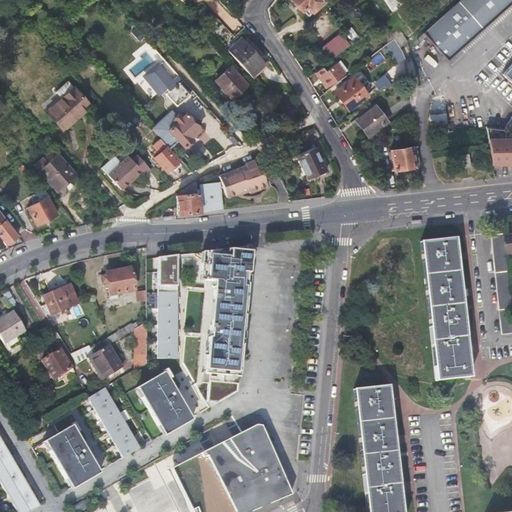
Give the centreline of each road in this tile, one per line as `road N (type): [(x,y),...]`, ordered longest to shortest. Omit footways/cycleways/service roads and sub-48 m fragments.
road 1 (residential): [(343,210),(311,508)]
road 2 (residential): [(116,234),(139,209),(195,175),(319,116)]
road 3 (secondary): [(343,210),(116,234)]
road 4 (residential): [(470,198),(487,351),(511,348)]
road 5 (residential): [(258,0),(255,20),(319,116)]
road 6 (secondary): [(116,234),(51,249),(0,273)]
